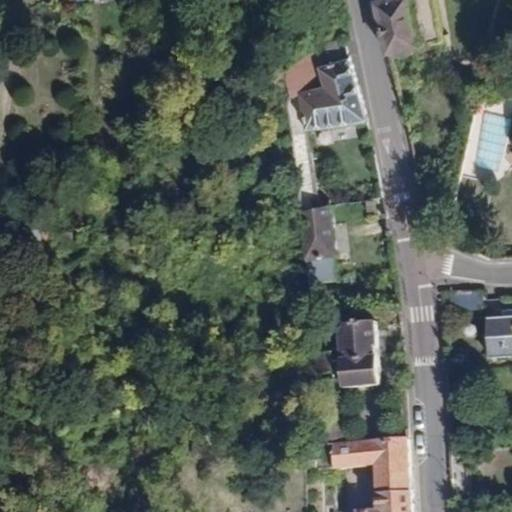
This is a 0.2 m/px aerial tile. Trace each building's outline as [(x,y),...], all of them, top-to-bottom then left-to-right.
[(413,0),(376,0),(387,53),(424,46),(413,0)] [(286,62),(289,139),(366,124),(346,36),(304,48),(286,62)] [(497,178),(503,117),(473,114),(466,175),(497,178)] [(329,214),(304,217),(312,294),(337,292),(329,214)] [(43,220),(42,243),(75,244),(76,222),(43,220)] [(511,322),(483,323),(484,359),(511,358),(511,322)] [(339,328),(344,388),(380,385),(374,325),(339,328)] [(410,511),(407,441),(346,443),(344,388),(323,389),(326,469),(365,467),(366,511),(410,511)]
